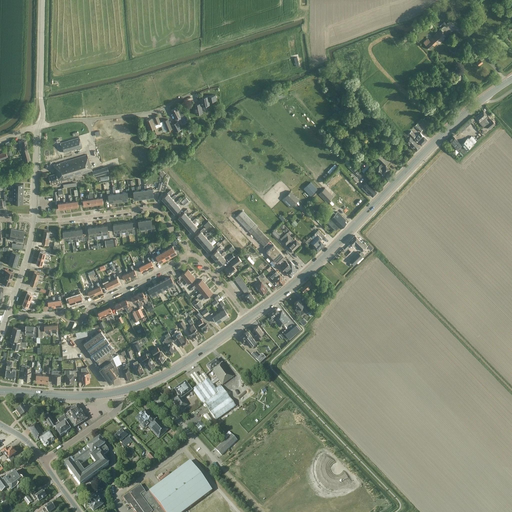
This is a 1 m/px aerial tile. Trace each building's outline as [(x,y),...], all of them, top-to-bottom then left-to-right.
[(437,43),(439,44),(447,37),(441,30),(428,40),(427,39),(423,42),(429,49),(437,43)] [(215,94),(199,97),(200,103),(193,104),(195,114),(203,113),(201,106),(210,104),(210,101),(216,100),(215,94)] [(184,114),(180,107),(177,108),(176,107),(171,110),(176,118),(180,116),(184,114)] [(492,126),(486,118),(488,116),(483,110),(475,117),(479,122),(480,123),(484,127),(485,126),(488,129),(492,126)] [(155,124),(160,122),(157,115),(153,117),(154,118),(151,119),(151,118),(146,120),(148,125),(147,126),(149,130),(152,129),(154,133),(158,131),(157,128),(155,124)] [(172,128),(168,118),(163,120),(167,130),(172,128)] [(171,125),(175,132),(181,129),(181,128),(178,121),(171,125)] [(415,135),(413,137),(415,139),(421,145),(427,140),(420,133),(417,136),(416,135),(415,135)] [(412,138),(410,136),(408,137),(406,140),(409,143),(408,144),(411,147),(412,146),(416,151),(420,147),(412,138)] [(453,136),(448,140),(456,149),(457,148),(463,155),(468,151),(472,146),(472,145),(474,144),(473,144),(469,138),(468,138),(466,139),(461,144),(453,136)] [(66,151),(82,147),(79,137),(64,142),(66,151)] [(22,150),(23,153),(25,161),(30,160),(27,149),(26,140),(22,141),(22,140),(18,140),(19,150),(22,150)] [(386,147),(381,152),(390,161),(395,156),(386,147)] [(376,150),(372,154),(381,163),(379,166),(375,169),(382,176),(389,169),(386,165),(389,162),(376,150)] [(48,176),(51,185),(57,183),(62,182),(61,181),(92,171),(86,155),(53,165),(56,173),(48,176)] [(350,163),(347,166),(353,172),(356,169),(350,163)] [(107,166),(99,168),(101,175),(109,173),(107,166)] [(368,193),(372,196),(376,192),(374,189),(375,188),(367,180),(362,186),(362,187),(368,194),(368,193)] [(310,182),(303,188),(310,195),(317,189),(310,182)] [(139,190),(140,198),(147,197),(146,189),(144,189),(141,190),(140,185),(138,186),(138,190),(139,190)] [(146,189),(147,197),(153,196),(152,188),(147,189),(146,185),(144,185),(144,189),(146,189)] [(134,198),(140,198),(139,190),(138,190),(134,191),(134,186),(131,187),(132,191),(133,191),(134,198)] [(121,193),(122,200),(128,199),(127,192),(122,192),(121,188),(119,188),(119,193),(121,193)] [(327,202),(327,201),(332,197),(333,196),(325,188),(324,189),(319,193),(319,194),(327,202)] [(113,189),(113,194),(114,193),(115,201),(122,200),(121,193),(119,193),(115,193),(115,189),(113,189)] [(162,198),(166,203),(172,198),(171,197),(169,194),(172,191),(170,189),(167,192),(167,193),(162,198)] [(114,193),(113,194),(109,194),(109,190),(106,190),(107,195),(108,195),(109,202),(115,201),(114,193)] [(299,200),(290,191),(284,197),(293,205),(299,200)] [(176,202),(175,202),(173,199),(176,196),(174,194),(171,197),(172,198),(166,203),(170,208),(176,202)] [(185,206),(189,202),(186,197),(183,199),(183,200),(181,202),(182,203),(185,206)] [(179,199),(175,202),(176,202),(170,208),(174,212),(180,207),(177,204),(180,201),(179,199)] [(178,217),(182,222),(188,217),(188,216),(185,213),(188,210),(187,208),(183,211),(184,212),(178,217)] [(242,210),(235,217),(250,233),(251,232),(264,246),(269,240),(257,227),(258,226),(242,210)] [(346,220),(337,212),(329,220),(333,224),(332,224),(334,226),(332,227),(335,229),(336,230),(339,227),(340,228),(346,222),(345,221),(346,220)] [(192,221),(189,218),(193,215),(191,213),(188,216),(188,217),(182,222),(187,226),(192,221)] [(195,218),(192,221),(187,226),(191,231),(197,226),(193,222),(197,220),(195,218)] [(146,228),(146,227),(150,227),(151,231),(153,231),(153,226),(152,226),(151,219),(145,220),(146,228)] [(146,228),(145,220),(138,221),(139,228),(144,228),(145,232),(147,232),(146,227),(146,228)] [(120,231),(121,231),(126,230),(126,235),(128,234),(128,230),(127,230),(126,222),(119,223),(120,231)] [(127,230),(128,230),(132,229),(132,234),(135,233),(134,229),(133,229),(132,222),(126,222),(127,230)] [(122,235),(121,231),(120,231),(119,223),(113,224),(114,232),(119,231),(120,235),(122,235)] [(107,225),(100,226),(102,233),(103,233),(103,238),(107,237),(107,233),(107,237),(109,237),(109,232),(108,232),(107,225)] [(95,234),(94,226),(87,227),(88,235),(94,234),(95,239),(97,239),(96,234),(95,234)] [(95,234),(96,234),(100,234),(101,238),(103,238),(103,233),(102,233),(100,226),(94,226),(95,234)] [(205,235),(204,235),(202,232),(205,229),(203,227),(200,230),(200,231),(195,236),(199,241),(205,235)] [(82,228),(75,229),(76,237),(78,237),(81,236),(82,241),(84,240),(84,235),(82,236),(82,228)] [(18,230),(11,229),(9,239),(16,240),(18,230)] [(70,238),(71,237),(75,237),(76,241),(78,241),(78,237),(76,237),(75,229),(69,230),(70,238)] [(270,233),(276,239),(280,235),(274,229),(270,233)] [(318,230),(315,233),(314,233),(316,235),(316,236),(314,238),(313,239),(310,236),(305,241),(308,244),(310,242),(313,245),(313,246),(317,251),(324,244),(320,240),(322,238),(324,235),(318,229),(318,230)] [(24,231),(18,230),(16,240),(22,241),(24,231)] [(72,242),(71,237),(70,238),(69,230),(63,231),(64,239),(69,238),(69,242),(72,242)] [(207,232),(204,235),(205,235),(199,241),(203,245),(209,240),(208,240),(206,237),(209,234),(207,232)] [(293,239),(287,233),(280,239),(292,251),(300,244),(294,238),(293,239)] [(361,241),(355,235),(348,241),(355,248),(356,246),(361,251),(367,245),(362,240),(361,241)] [(212,237),(208,240),(209,240),(203,245),(207,250),(213,245),(210,241),(213,238),(212,237)] [(273,244),(266,251),(277,262),(284,255),(273,244)] [(167,249),(171,256),(176,252),(172,246),(168,248),(165,245),(163,246),(166,250),(167,249)] [(211,255),(215,259),(221,254),(220,254),(218,251),(221,248),(220,246),(216,249),(217,250),(211,255)] [(167,249),(166,250),(162,252),(160,248),(158,249),(160,253),(161,252),(165,259),(171,256),(167,249)] [(133,258),(134,260),(138,258),(137,256),(140,254),(138,250),(136,251),(136,250),(130,253),(132,258),(133,258)] [(10,257),(18,259),(20,253),(12,251),(11,255),(6,254),(6,256),(10,258),(10,257)] [(40,251),(38,257),(44,259),(44,258),(45,254),(49,256),(49,253),(46,252),(40,251)] [(161,252),(160,253),(157,255),(154,251),(152,252),(155,256),(156,256),(160,262),(165,259),(161,252)] [(221,254),(215,259),(219,264),(225,259),(222,255),(225,252),(224,251),(220,254),(221,254)] [(352,258),(358,263),(364,257),(358,252),(352,258)] [(145,264),(147,269),(153,265),(151,260),(151,261),(148,256),(147,257),(149,262),(145,263),(145,264)] [(224,270),(229,276),(237,270),(234,267),(241,261),(237,256),(230,262),(231,264),(224,270)] [(16,265),(18,259),(10,257),(10,258),(9,262),(4,260),(4,263),(8,264),(9,263),(16,265)] [(44,259),(38,257),(36,264),(42,265),(43,260),(47,261),(48,259),(44,258),(44,259)] [(139,273),(147,269),(145,264),(145,263),(143,259),(141,260),(143,264),(139,267),(137,264),(135,265),(139,273)] [(291,262),(289,264),(286,261),(280,267),(290,277),(293,273),(296,270),(294,267),(294,266),(291,262)] [(132,270),(128,272),(130,277),(136,274),(132,265),(130,266),(132,270)] [(128,272),(126,267),(124,268),(126,273),(122,275),(124,280),(130,277),(128,272)] [(184,279),(191,273),(187,269),(178,277),(179,278),(182,276),(184,279)] [(6,275),(5,277),(12,279),(14,273),(4,270),(3,274),(6,275)] [(37,279),(38,279),(39,275),(43,277),(43,274),(40,273),(34,271),(32,278),(37,279)] [(285,281),(276,271),(270,276),(277,283),(278,282),(281,285),(285,281)] [(111,280),(113,285),(119,282),(114,273),(113,274),(115,278),(111,280)] [(195,278),(191,273),(184,279),(187,282),(184,284),(186,286),(195,278)] [(261,277),(262,277),(260,274),(257,276),(261,281),(255,285),(261,294),(261,293),(262,294),(264,292),(264,291),(267,290),(263,284),(266,282),(261,277)] [(107,288),(113,285),(111,280),(109,276),(107,277),(109,281),(104,283),(107,288)] [(168,286),(169,286),(172,284),(174,288),(177,287),(174,283),(170,276),(165,279),(168,286)] [(12,279),(5,277),(4,279),(1,278),(0,282),(10,285),(12,279)] [(37,279),(32,278),(30,284),(35,286),(37,281),(41,282),(42,280),(38,279),(37,279)] [(163,289),(167,287),(169,291),(171,290),(169,286),(168,286),(165,279),(159,282),(163,289)] [(198,289),(205,283),(202,279),(192,287),(193,288),(196,286),(198,289)] [(314,286),(309,281),(301,289),(305,293),(309,289),(309,290),(314,286)] [(97,286),(94,288),(93,288),(96,293),(102,291),(98,282),(96,283),(97,286)] [(165,293),(163,289),(159,282),(153,285),(157,292),(158,292),(161,290),(163,294),(165,293)] [(205,283),(198,289),(201,293),(200,294),(199,293),(196,295),(198,297),(202,293),(202,294),(209,288),(205,283)] [(93,288),(94,288),(92,284),(90,285),(92,289),(88,291),(90,296),(96,293),(93,288)] [(157,292),(153,285),(148,288),(151,295),(156,293),(158,297),(160,296),(158,292),(157,292)] [(249,303),(255,299),(248,290),(249,289),(247,287),(242,290),(246,295),(244,296),(249,303)] [(209,288),(202,294),(204,296),(202,298),(203,300),(212,293),(209,288)] [(74,296),(76,301),(82,299),(81,294),(80,294),(79,290),(77,291),(78,295),(75,296),(74,296)] [(139,299),(140,299),(143,297),(145,301),(147,300),(145,296),(145,297),(142,291),(136,294),(139,299)] [(30,300),(32,296),(36,297),(36,295),(33,294),(27,292),(25,298),(30,300)] [(70,304),(76,301),(74,296),(75,296),(74,292),(72,293),(73,296),(68,298),(70,304)] [(143,304),(140,299),(139,299),(136,294),(130,296),(133,302),(137,300),(139,306),(143,304)] [(34,301),(30,300),(25,298),(22,304),(28,306),(30,301),(34,303),(34,301)] [(126,299),(120,302),(123,307),(124,306),(126,310),(126,312),(132,309),(130,304),(128,304),(126,299)] [(298,299),(294,303),(297,307),(295,309),(300,314),(299,313),(303,309),(305,311),(306,313),(309,311),(310,312),(312,314),(312,315),(316,312),(312,308),(311,309),(305,302),(305,303),(303,305),(303,304),(298,299)] [(194,304),(198,309),(203,306),(199,301),(194,304)] [(122,312),(126,310),(124,306),(123,307),(120,302),(114,305),(117,310),(120,308),(122,312)] [(152,312),(154,311),(152,308),(153,308),(151,303),(146,305),(148,310),(149,310),(150,312),(151,311),(152,312)] [(218,312),(223,319),(228,315),(227,313),(228,312),(223,305),(221,307),(222,309),(218,312)] [(106,315),(106,314),(110,313),(112,317),(114,316),(110,307),(104,310),(106,315)] [(135,310),(139,318),(144,315),(140,308),(135,310)] [(201,311),(205,316),(209,313),(206,308),(201,311)] [(279,326),(289,319),(282,311),(279,313),(275,308),(268,314),(271,318),(273,317),(276,321),(276,322),(279,326)] [(108,319),(106,314),(106,315),(104,310),(98,312),(100,317),(105,315),(106,319),(108,319)] [(139,319),(135,310),(130,313),(134,322),(139,319)] [(223,319),(218,312),(214,315),(212,312),(210,314),(215,321),(216,320),(217,323),(223,319)] [(204,333),(207,330),(210,328),(206,323),(204,324),(201,319),(197,322),(200,327),(204,333)] [(50,324),(44,325),(44,330),(44,331),(49,330),(50,334),(51,334),(52,334),(51,334),(52,334),(52,330),(51,330),(50,324)] [(190,333),(188,334),(193,340),(200,335),(193,324),(191,325),(186,328),(190,333)] [(296,324),(289,330),(293,335),(300,329),(296,324)] [(25,330),(25,331),(25,334),(33,334),(33,336),(36,337),(40,337),(40,336),(40,331),(39,325),(36,325),(36,327),(33,327),(34,325),(25,325),(25,329),(25,330)] [(254,336),(258,340),(263,337),(261,334),(263,332),(258,325),(253,329),(257,334),(254,336)] [(11,336),(10,341),(12,341),(13,339),(18,340),(19,335),(20,332),(22,332),(22,334),(25,334),(25,331),(25,330),(25,329),(21,329),(13,327),(12,330),(11,334),(12,335),(12,336),(11,336)] [(86,329),(75,332),(77,338),(88,335),(86,329)] [(171,334),(175,340),(177,338),(179,341),(182,347),(189,342),(185,337),(184,338),(179,329),(171,334)] [(105,336),(100,330),(83,343),(101,366),(99,369),(109,383),(112,380),(113,382),(114,381),(113,377),(119,373),(111,354),(115,350),(109,341),(112,339),(107,334),(105,336)] [(246,341),(250,346),(256,342),(247,330),(243,333),(243,334),(239,337),(244,343),(246,341)] [(289,330),(285,334),(289,339),(293,335),(289,330)] [(166,337),(164,338),(165,339),(162,341),(165,345),(164,346),(169,354),(170,355),(171,355),(172,354),(172,353),(172,352),(173,351),(174,352),(176,350),(172,344),(171,342),(174,340),(170,335),(166,337)] [(13,342),(12,348),(18,349),(18,348),(19,345),(25,347),(26,345),(26,344),(26,343),(26,342),(22,341),(20,341),(18,340),(13,339),(12,341),(13,342)] [(160,351),(157,346),(151,350),(154,354),(154,355),(158,362),(164,358),(163,355),(164,355),(161,350),(160,351)] [(148,357),(146,354),(141,357),(143,360),(142,361),(148,369),(155,365),(149,356),(148,357)] [(256,360),(260,364),(266,358),(262,354),(256,360)] [(212,371),(220,364),(216,359),(206,367),(210,372),(212,371)] [(138,363),(137,360),(133,362),(134,365),(133,365),(138,374),(144,372),(139,363),(138,363)] [(11,366),(12,362),(6,361),(5,365),(6,365),(4,377),(14,378),(15,369),(12,368),(12,370),(10,369),(10,366),(11,366)] [(220,364),(212,371),(222,385),(234,376),(223,362),(220,364)] [(128,363),(121,365),(122,369),(125,378),(130,377),(128,367),(129,366),(128,363)] [(26,365),(21,364),(20,370),(24,371),(23,379),(30,380),(31,372),(29,371),(29,367),(26,367),(26,365)] [(88,369),(85,364),(83,365),(84,366),(84,368),(81,368),(81,372),(81,382),(89,382),(89,379),(89,377),(91,377),(91,373),(89,373),(89,372),(88,369)] [(60,370),(51,370),(51,375),(54,375),(53,382),(60,383),(60,370)] [(70,370),(64,370),(64,373),(66,373),(65,383),(73,383),(73,379),(73,375),(76,375),(76,370),(73,370),(73,373),(70,373),(70,370)] [(190,376),(197,386),(208,379),(204,373),(199,377),(196,372),(190,376)] [(215,389),(208,379),(197,386),(192,390),(203,404),(204,404),(216,421),(236,406),(220,385),(215,389)] [(174,401),(180,410),(187,405),(182,398),(192,391),(185,382),(174,390),(179,397),(174,401)] [(37,410),(37,409),(34,406),(31,408),(27,404),(16,412),(20,417),(27,412),(29,415),(34,412),(37,410)] [(67,421),(70,425),(73,423),(74,425),(73,425),(74,426),(75,426),(75,427),(87,420),(77,405),(66,412),(63,414),(67,420),(67,421)] [(165,433),(168,430),(169,429),(158,418),(154,421),(145,410),(135,419),(141,425),(139,427),(142,431),(147,426),(159,438),(165,433)] [(212,423),(206,415),(203,417),(209,425),(212,423)] [(65,422),(67,421),(64,416),(57,421),(59,422),(55,425),(51,419),(49,416),(45,419),(52,430),(53,430),(55,429),(60,437),(70,430),(65,422)] [(196,426),(200,431),(205,427),(201,422),(196,426)] [(43,435),(40,430),(36,424),(28,429),(36,442),(40,439),(45,447),(49,443),(50,444),(55,440),(50,432),(48,433),(48,432),(43,435)] [(132,442),(129,438),(131,437),(126,432),(125,434),(122,431),(116,436),(122,444),(121,445),(124,448),(132,442)] [(215,449),(221,456),(237,441),(231,434),(215,449)] [(107,450),(104,446),(105,446),(100,439),(64,465),(80,486),(108,465),(101,455),(107,450)] [(14,459),(12,456),(16,454),(12,448),(8,451),(6,448),(2,451),(7,459),(8,458),(11,462),(14,459)] [(152,461),(153,462),(156,459),(152,455),(149,458),(148,457),(144,460),(148,465),(152,461)] [(140,485),(123,498),(129,506),(130,504),(135,511),(152,511),(181,511),(211,490),(190,461),(147,494),(140,485)] [(16,488),(17,490),(23,486),(21,484),(24,482),(24,480),(22,478),(20,478),(15,471),(3,480),(3,481),(2,481),(0,478),(0,490),(1,492),(8,487),(11,492),(16,488)] [(39,502),(40,501),(46,496),(42,491),(37,495),(35,492),(31,495),(35,500),(37,499),(39,502)] [(86,502),(93,511),(103,505),(99,499),(101,497),(98,494),(96,495),(86,502)] [(32,502),(28,495),(23,498),(28,505),(32,502)] [(50,511),(55,509),(51,503),(44,508),(45,508),(42,510),(43,511),(47,511),(50,511)]
